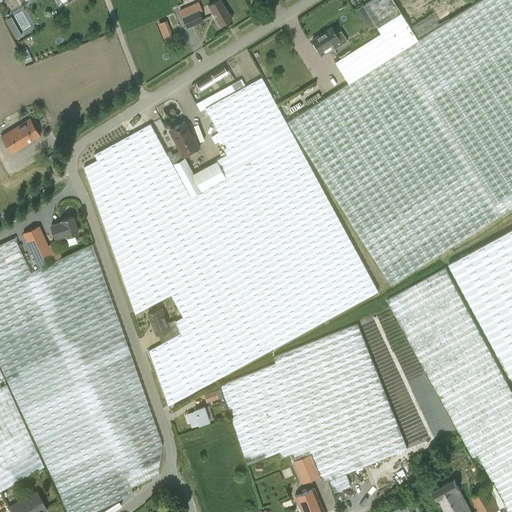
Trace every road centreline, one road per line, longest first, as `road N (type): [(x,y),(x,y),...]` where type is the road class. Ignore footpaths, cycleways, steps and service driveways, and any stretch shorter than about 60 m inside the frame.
road 1 (unclassified): [(171,476),(154,389),(77,184)]
road 2 (unclassified): [(309,0),(145,102)]
road 3 (unclassified): [(145,102),(75,151),(77,184)]
